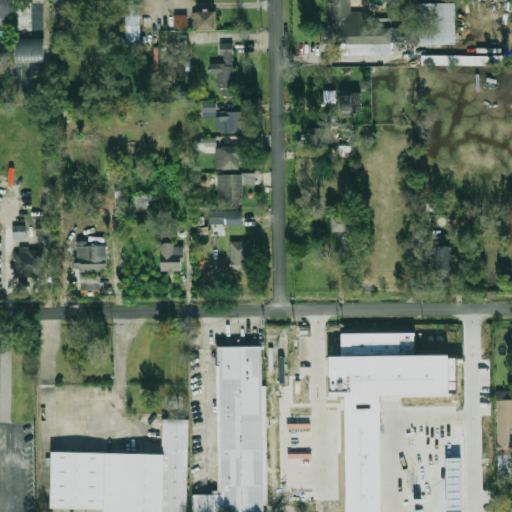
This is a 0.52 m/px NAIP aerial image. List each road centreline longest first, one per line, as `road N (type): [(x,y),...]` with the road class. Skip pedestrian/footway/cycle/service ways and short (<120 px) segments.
road 1 (residential): [(0,313),(511,306)]
road 2 (residential): [(279,309),(276,0)]
